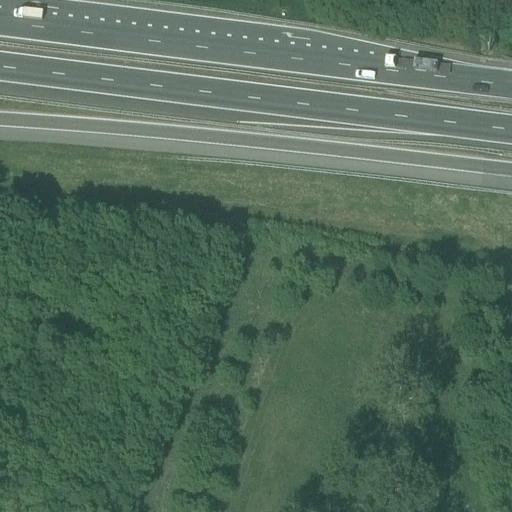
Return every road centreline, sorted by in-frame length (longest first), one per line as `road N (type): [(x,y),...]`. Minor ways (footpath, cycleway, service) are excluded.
road 1 (motorway): [(0,69),(511,132)]
road 2 (motorway): [(511,87),(0,24)]
road 3 (motorway): [(0,122),(511,172)]
